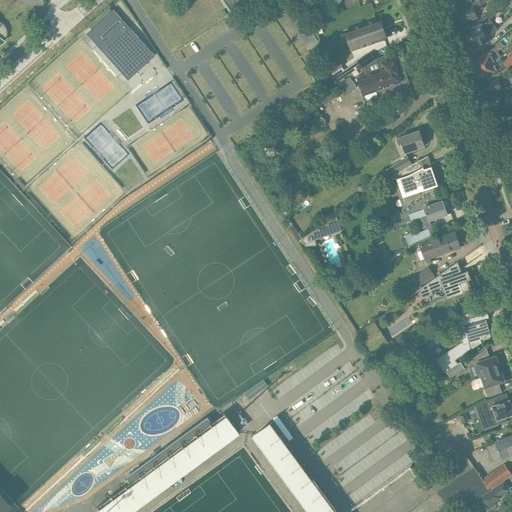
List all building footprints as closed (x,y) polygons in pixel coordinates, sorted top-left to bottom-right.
[(487,0),(478,0),(475,4),(473,4),(473,5),(457,11),(462,23),(477,18),(475,11),(482,8),(481,5),(487,0)] [(109,8),(88,26),(132,75),(152,56),(109,8)] [(496,13),(493,10),(486,16),(479,21),(481,24),(481,25),(464,31),(470,48),(486,42),(486,41),(497,30),(493,24),(489,20),(496,13)] [(165,27),(173,19),(165,11),(157,18),(165,27)] [(386,38),(380,19),(345,32),(351,51),(386,38)] [(494,64),(495,63),(495,62),(500,58),(501,57),(497,52),(501,48),(498,44),(490,51),(480,55),(481,57),(474,59),(476,64),(474,64),(476,70),(494,64)] [(370,73),(372,79),(397,70),(399,74),(405,72),(399,56),(388,60),(386,58),(390,56),(388,49),(382,53),(384,56),(375,60),(375,59),(362,68),(362,66),(361,66),(362,68),(364,75),(370,73)] [(342,67),(332,74),(333,79),(334,84),(334,83),(360,66),(361,66),(362,66),(362,68),(375,59),(371,53),(344,71),(342,67)] [(494,64),(476,70),(477,71),(478,74),(479,74),(481,78),(488,76),(488,78),(498,75),(499,75),(507,68),(508,69),(511,65),(511,54),(503,62),(500,58),(495,62),(495,63),(494,64)] [(373,86),(379,83),(381,89),(383,95),(410,85),(405,72),(399,74),(397,70),(372,79),(371,80),(373,86)] [(492,80),(483,83),(485,89),(484,91),(485,93),(486,94),(487,96),(497,92),(502,90),(500,86),(511,76),(507,71),(498,78),(492,80)] [(373,86),(371,80),(372,79),(370,73),(364,75),(356,78),(359,84),(358,84),(359,87),(359,86),(361,91),(363,95),(381,89),(379,83),(373,86)] [(357,88),(350,76),(336,85),(336,86),(343,97),(357,88)] [(424,146),(419,131),(396,139),(398,145),(402,144),(405,153),(424,146)] [(379,185),(390,178),(397,173),(412,164),(408,157),(392,166),(394,168),(384,175),(385,177),(377,183),(379,185)] [(435,176),(434,175),(431,167),(425,169),(420,161),(421,160),(412,164),(397,173),(390,178),(391,179),(393,179),(395,180),(397,180),(398,180),(400,179),(406,197),(405,197),(407,205),(390,218),(392,222),(398,218),(408,211),(414,206),(427,198),(435,195),(436,195),(436,194),(433,195),(431,188),(438,186),(436,181),(437,181),(436,179),(435,176)] [(364,185),(357,188),(360,194),(367,191),(364,185)] [(443,201),(440,202),(437,194),(436,195),(435,195),(427,198),(414,206),(408,211),(410,218),(421,214),(426,230),(428,229),(431,234),(434,233),(430,220),(448,214),(443,201)] [(342,231),(337,216),(298,241),(303,249),(308,247),(308,248),(316,245),(315,240),(342,231)] [(411,233),(405,236),(406,238),(409,245),(431,235),(431,234),(428,229),(426,230),(412,236),(411,233)] [(460,248),(454,232),(420,244),(426,260),(460,248)] [(457,262),(407,298),(408,298),(419,290),(422,299),(433,295),(432,291),(442,287),(445,295),(447,299),(454,296),(463,293),(464,296),(476,292),(470,276),(467,277),(466,273),(465,272),(460,274),(456,264),(458,262),(457,262)] [(435,275),(428,267),(413,278),(420,287),(435,275)] [(477,306),(457,319),(458,322),(463,321),(469,337),(445,353),(446,355),(438,361),(446,372),(456,365),(459,363),(456,359),(483,341),(482,338),(483,338),(484,339),(490,337),(490,336),(492,335),(486,318),(483,319),(481,314),(480,314),(477,306)] [(374,321),(358,332),(373,354),(381,349),(372,336),(381,331),(374,321)] [(473,365),(469,366),(473,378),(481,375),(502,368),(499,360),(497,360),(496,356),(488,359),(487,356),(489,356),(486,349),(471,359),(473,365)] [(460,363),(457,365),(460,371),(469,365),(465,359),(460,362),(460,363)] [(502,368),(481,375),(489,397),(502,392),(499,386),(498,386),(497,383),(504,381),(503,377),(505,376),(502,368)] [(406,390),(397,395),(400,400),(409,394),(406,390)] [(496,397),(485,400),(475,406),(478,413),(484,411),(490,427),(506,422),(505,418),(511,415),(511,404),(510,404),(509,400),(498,404),(496,397)] [(408,400),(403,404),(408,412),(414,408),(408,400)] [(465,412),(458,416),(463,423),(468,421),(465,412)] [(131,482),(96,508),(98,511),(130,511),(238,433),(224,414),(209,425),(205,418),(166,447),(169,451),(155,461),(152,457),(127,476),(131,482)] [(336,511),(272,425),(255,438),(309,511),(336,511)] [(511,453),(511,435),(487,446),(494,461),(511,453)] [(448,470),(430,482),(437,492),(473,467),(467,457),(466,457),(448,470)] [(473,467),(437,492),(452,511),(457,511),(511,474),(505,464),(482,479),(473,467)] [(408,467),(349,507),(352,511),(389,487),(393,494),(416,478),(408,467)] [(502,496),(496,487),(480,498),(488,509),(496,504),(494,502),(502,496)] [(0,511),(3,511),(10,506),(0,494),(0,511)]
